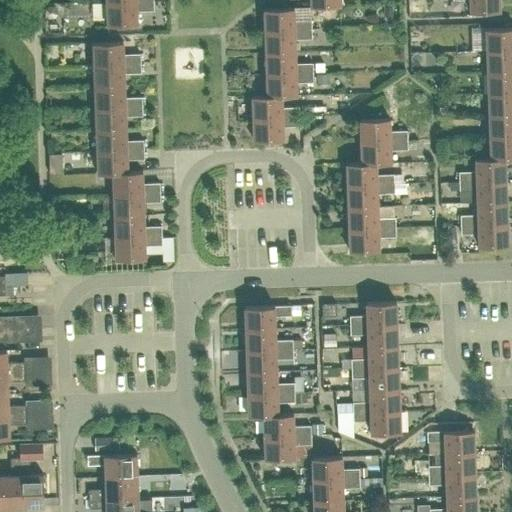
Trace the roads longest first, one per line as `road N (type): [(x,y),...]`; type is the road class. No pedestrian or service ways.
road 1 (residential): [(185,277),(183,195),(193,171),(216,157),(272,155),(307,185),(310,273)]
road 2 (residential): [(66,406),(64,281),(185,277)]
road 3 (residential): [(450,271),(452,361),(481,392),(511,391)]
road 4 (residential): [(310,273),(450,271)]
road 5 (residential): [(185,277),(310,273)]
road 6 (residential): [(186,402),(185,277)]
road 7 (residential): [(239,511),(186,402)]
road 8 (residential): [(66,406),(186,402)]
